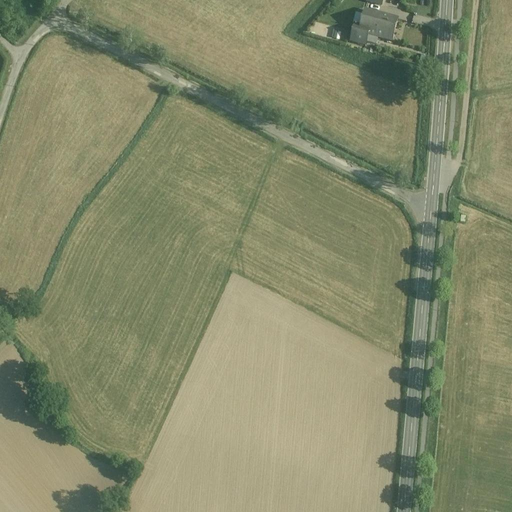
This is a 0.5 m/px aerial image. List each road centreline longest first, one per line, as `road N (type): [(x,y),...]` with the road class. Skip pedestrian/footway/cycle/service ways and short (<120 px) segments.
road 1 (residential): [(431,206),(79,25),(48,21),(32,36)]
road 2 (secondary): [(405,511),(431,206)]
road 3 (secondary): [(431,206),(447,0)]
road 4 (track): [(433,179),(456,167),(461,152),(477,0)]
